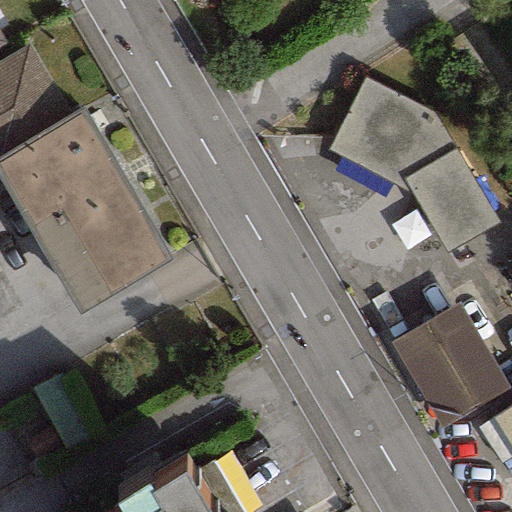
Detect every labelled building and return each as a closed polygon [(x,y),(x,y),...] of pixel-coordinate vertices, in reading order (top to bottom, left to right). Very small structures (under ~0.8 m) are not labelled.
[(0,40),(0,62),(10,57),(0,40)] [(0,157),(70,117),(29,45),(10,57),(0,62),(0,157)] [(433,113),(363,79),(329,152),(408,192),(447,250),(498,222),(433,113)] [(70,117),(0,157),(0,177),(83,314),(171,261),(78,109),(70,117)] [(504,389),(457,305),(389,343),(436,427),(504,389)] [(511,404),(491,417),(511,451),(511,404)] [(208,511),(185,473),(152,492),(148,486),(116,504),(121,511),(208,511)]
